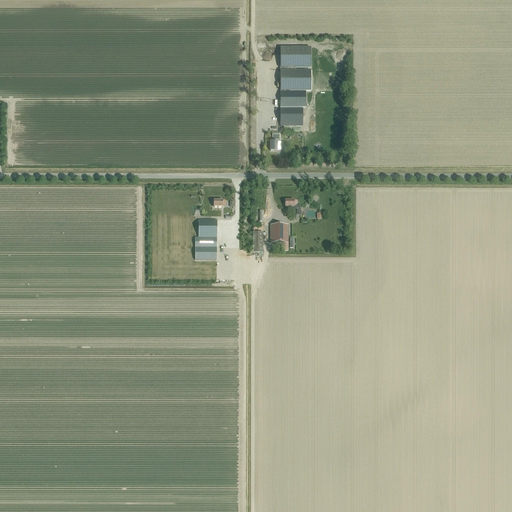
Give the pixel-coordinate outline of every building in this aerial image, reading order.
[(295,68),(310,68),(310,48),(280,49),(280,72),(295,71),(295,68)] [(280,72),(280,92),(311,91),(310,71),(308,71),(308,69),(304,69),(304,71),(295,71),(280,72)] [(306,92),(280,93),(280,108),(306,108),(306,92)] [(280,127),(302,127),(302,109),(280,109),(280,127)] [(279,142),(279,139),(272,139),(272,142),(270,142),(270,151),(277,151),(277,142),(279,142)] [(300,205),(297,205),(297,200),(294,201),(294,200),(285,201),(285,207),(294,207),(294,209),(297,209),(297,215),(300,215),(300,205)] [(216,260),(217,221),(199,221),(199,238),(195,238),(195,260),(216,260)] [(288,226),(270,226),(270,243),(279,243),(278,251),(288,252),(288,226)] [(253,253),(263,253),(263,233),(253,233),(253,253)]
